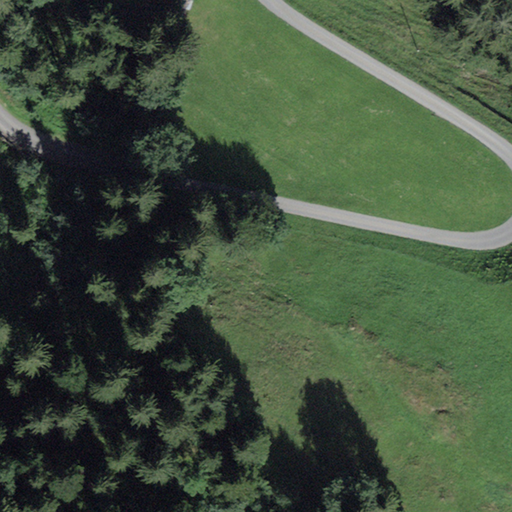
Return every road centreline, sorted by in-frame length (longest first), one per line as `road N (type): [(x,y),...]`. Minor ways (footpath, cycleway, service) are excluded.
road 1 (track): [(0,118),(39,147),(108,173),(455,240),(511,230)]
road 2 (track): [(511,157),(269,0)]
